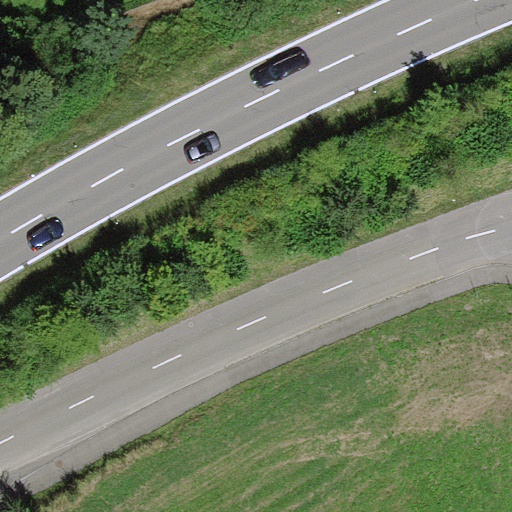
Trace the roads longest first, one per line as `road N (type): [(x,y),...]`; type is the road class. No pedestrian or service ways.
road 1 (unclassified): [(511,224),(236,328),(0,448)]
road 2 (primary): [(0,239),(250,101),(475,0)]
